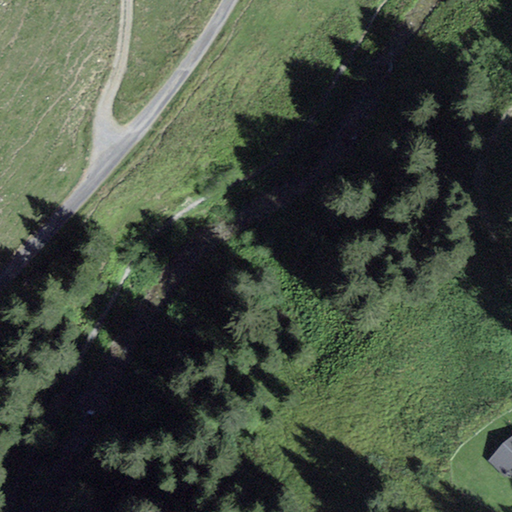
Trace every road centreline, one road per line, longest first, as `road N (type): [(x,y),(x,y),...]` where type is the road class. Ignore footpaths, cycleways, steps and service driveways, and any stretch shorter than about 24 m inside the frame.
road 1 (track): [(227,0),(152,109),(0,284)]
road 2 (track): [(124,0),(120,59),(103,120),(121,144)]
